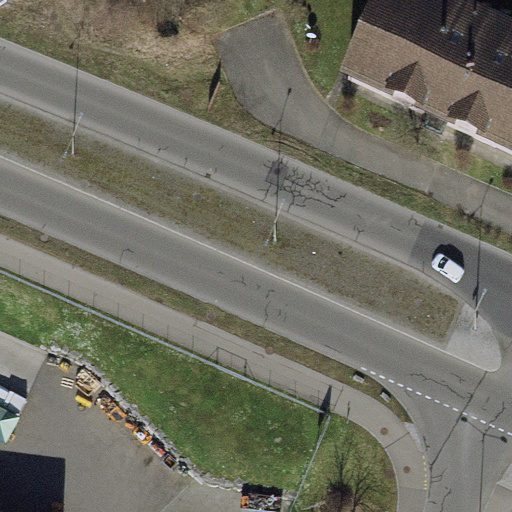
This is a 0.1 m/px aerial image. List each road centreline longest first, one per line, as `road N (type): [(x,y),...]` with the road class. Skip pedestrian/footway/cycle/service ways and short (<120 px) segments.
road 1 (secondary): [(0,183),(511,406)]
road 2 (secondary): [(511,287),(0,65)]
